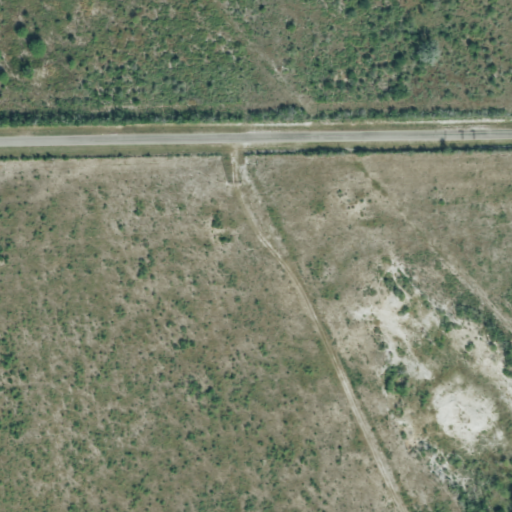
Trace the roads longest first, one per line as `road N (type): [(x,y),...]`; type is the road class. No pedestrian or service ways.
road 1 (residential): [(0,141),(511,133)]
road 2 (track): [(231,138),(235,173),(401,511)]
